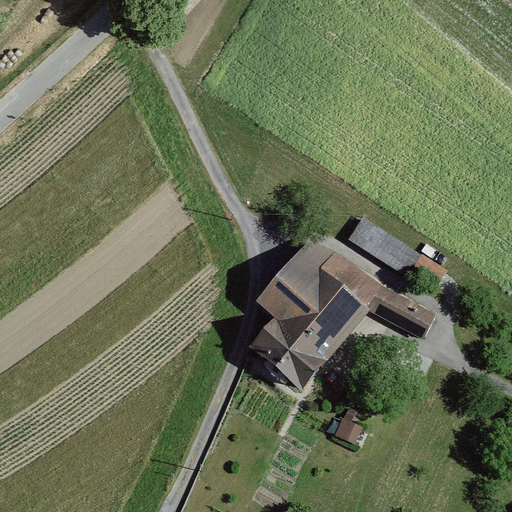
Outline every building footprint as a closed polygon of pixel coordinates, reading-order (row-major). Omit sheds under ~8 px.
[(412,272),(422,256),(363,218),(349,242),(407,279),(412,272)] [(335,255),(308,245),(254,305),(271,321),(247,351),(299,396),(370,312),(378,280),(335,255)] [(447,270),(422,256),(412,272),(438,287),(442,280),(447,270)] [(436,319),(378,280),(370,312),(424,342),(436,319)] [(357,412),(349,408),(333,439),(354,449),(365,429),(352,422),(357,412)]
